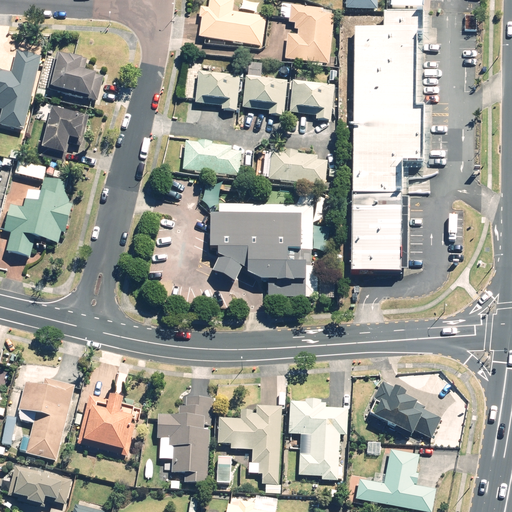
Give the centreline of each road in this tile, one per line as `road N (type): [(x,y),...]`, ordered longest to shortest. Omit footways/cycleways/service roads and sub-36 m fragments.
road 1 (tertiary): [(100,330),(211,349),(421,340)]
road 2 (residential): [(160,16),(106,244)]
road 3 (residential): [(160,16),(0,0)]
road 4 (secondary): [(421,340),(500,286),(511,254)]
